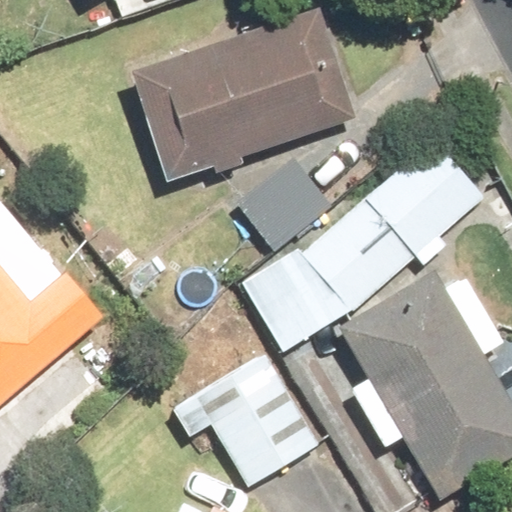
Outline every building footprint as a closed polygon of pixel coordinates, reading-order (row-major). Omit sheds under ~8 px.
[(324,9),(131,73),(168,185),(361,121),(324,9)] [(429,141),(358,200),(333,216),(270,258),(231,284),(279,358),(327,326),(406,275),(478,200),(429,141)] [(231,199),(270,258),(333,216),(295,157),(231,199)] [(0,261),(0,406),(110,317),(72,271),(33,302),(0,261)] [(511,392),(442,271),(342,328),(444,505),(511,466),(511,392)] [(259,351),(162,409),(180,440),(204,425),(242,489),(315,444),(259,351)] [(237,511),(214,500),(208,511),(237,511)]
